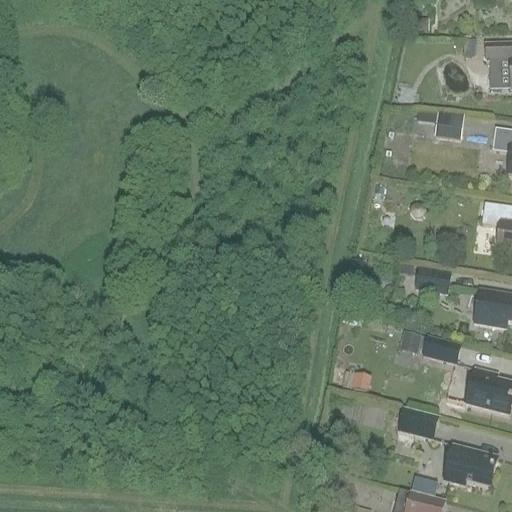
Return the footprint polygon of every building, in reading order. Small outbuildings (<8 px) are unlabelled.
[(426,20),(410,21),(410,35),(427,34),(426,20)] [(511,95),(511,94),(511,46),(486,48),(486,65),(511,64),(511,95)] [(465,118),(439,115),(436,140),(462,143),(465,118)] [(511,133),(496,131),(493,154),(511,156),(508,177),(511,177),(511,133)] [(411,209),(410,216),(414,220),(421,221),(425,217),(425,212),(422,207),(417,206),(411,209)] [(483,227),(501,229),(498,256),(511,257),(511,209),(485,206),(483,227)] [(452,278),(419,272),(415,294),(448,299),(452,278)] [(511,326),(511,303),(511,301),(511,298),(480,293),(474,327),(507,332),(508,325),(511,326)] [(405,335),(400,354),(417,359),(422,340),(405,335)] [(460,352),(425,343),(421,359),(456,368),(460,352)] [(509,420),(511,408),(511,387),(495,383),(496,378),(476,372),(466,409),(509,420)] [(352,373),(349,387),(371,392),(375,378),(352,373)] [(404,412),(398,436),(433,445),(440,421),(404,412)] [(495,477),(499,461),(453,449),(444,484),(465,490),(467,485),(488,491),(492,476),(495,477)] [(411,496),(407,511),(444,511),(446,505),(411,496)]
